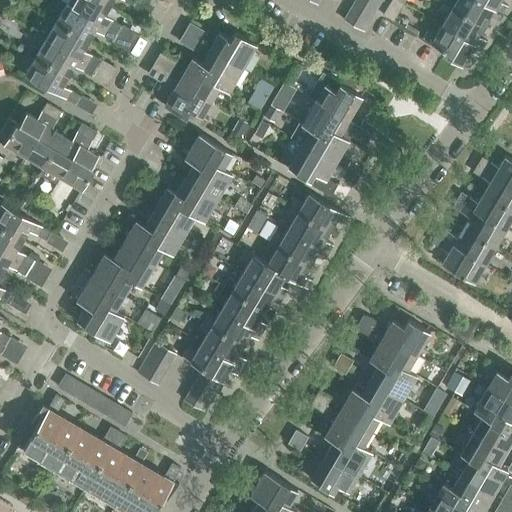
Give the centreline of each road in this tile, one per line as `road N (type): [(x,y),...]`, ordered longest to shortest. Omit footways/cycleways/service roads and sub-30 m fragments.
road 1 (residential): [(57,331),(40,321),(144,133),(115,115),(181,0)]
road 2 (residential): [(224,442),(371,247)]
road 3 (residential): [(470,108),(294,0)]
road 4 (residential): [(224,442),(57,331)]
road 5 (residential): [(371,247),(470,108)]
road 6 (residential): [(511,333),(371,247)]
